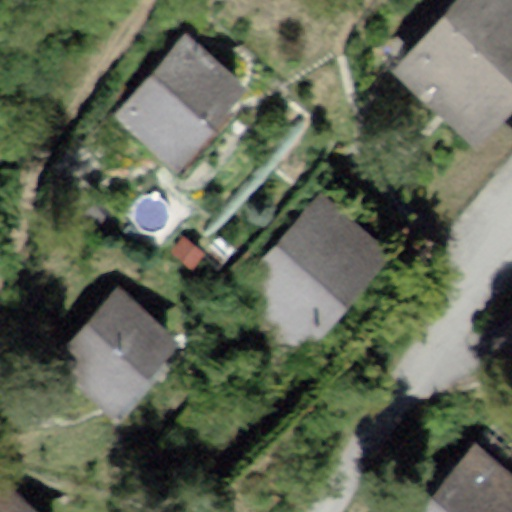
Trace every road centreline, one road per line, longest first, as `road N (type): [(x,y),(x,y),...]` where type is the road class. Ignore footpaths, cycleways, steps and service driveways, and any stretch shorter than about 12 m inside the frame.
road 1 (residential): [(511,231),(366,432),(320,511)]
road 2 (track): [(143,0),(31,165),(28,226),(0,279)]
